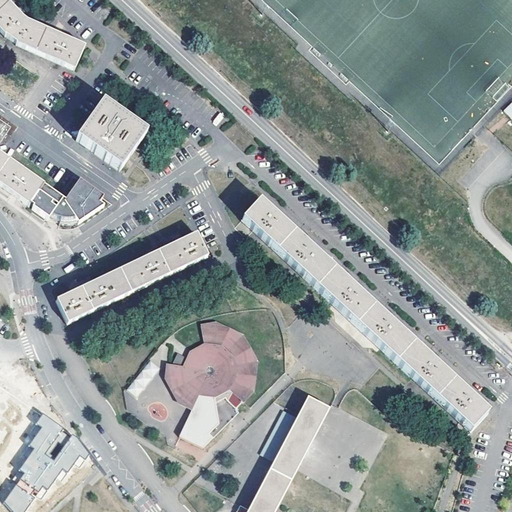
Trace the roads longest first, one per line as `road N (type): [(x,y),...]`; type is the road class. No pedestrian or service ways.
road 1 (secondary): [(511,361),(121,0)]
road 2 (residential): [(20,265),(40,347),(62,392),(150,511)]
road 3 (residential): [(0,108),(133,206)]
road 4 (track): [(511,260),(478,225),(473,207),(478,184),(506,153)]
road 5 (residential): [(133,206),(61,254),(20,265)]
